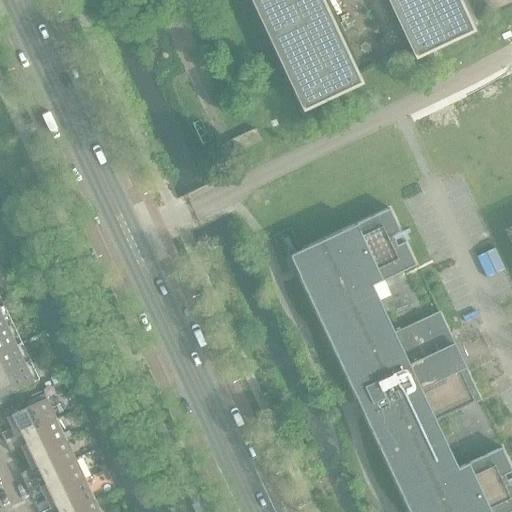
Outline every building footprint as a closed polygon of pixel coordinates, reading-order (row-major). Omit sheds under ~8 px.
[(390,0),(417,56),(472,30),(457,0),(253,0),(305,109),(360,83),(320,0),(390,0)] [(234,152),(260,140),(254,129),(229,141),(234,152)] [(481,400),(464,365),(439,311),(394,332),(372,286),(416,265),(389,208),(289,255),(409,511),(509,511),(511,511),(511,482),(508,485),(503,475),(511,471),(511,470),(501,447),(458,468),(436,421),(481,400)] [(0,398),(33,382),(0,312),(0,398)] [(55,370),(51,362),(40,368),(44,376),(55,370)] [(5,443),(55,419),(50,409),(48,410),(43,399),(12,415),(17,426),(1,433),(5,443)] [(62,438),(57,429),(59,428),(55,419),(5,443),(10,453),(26,445),(31,455),(63,440),(65,439),(64,437),(62,438)] [(24,483),(74,459),(69,449),(67,450),(63,440),(31,455),(36,466),(20,473),(24,483)] [(81,478),(76,469),(78,468),(74,459),(24,483),(29,493),(45,485),(50,495),(82,481),(84,479),(83,477),(81,478)] [(66,511),(93,499),(88,489),(86,490),(82,481),(50,495),(55,506),(41,511),(66,511)] [(96,511),(95,509),(97,508),(93,499),(66,511),(96,511)]
